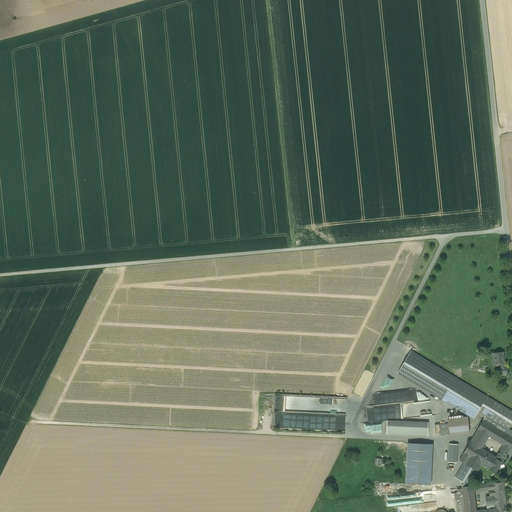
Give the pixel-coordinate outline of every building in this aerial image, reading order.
[(511,423),(511,408),(411,351),(397,374),(474,419),(478,412),(485,416),(508,429),(511,423)] [(504,352),(492,353),(492,359),(491,359),(492,365),(500,364),(500,367),(505,367),(504,352)] [(505,367),(500,367),(501,375),(509,374),(509,367),(505,367)] [(468,416),(447,419),(448,423),(449,434),(470,432),(468,416)] [(511,431),(508,429),(485,416),(483,420),(511,437),(511,431)] [(511,437),(483,420),(459,460),(463,463),(478,471),(482,465),(490,470),(495,473),(508,453),(511,445),(511,437)] [(428,436),(428,422),(387,421),(387,434),(428,436)] [(373,433),(383,433),(383,422),(373,422),(373,425),(369,425),(369,424),(361,424),(361,430),(367,430),(367,427),(373,427),(373,433)] [(448,423),(439,425),(440,436),(449,434),(448,423)] [(434,443),(407,442),(404,485),(432,486),(434,443)] [(458,444),(448,444),(447,463),(457,463),(458,444)] [(464,483),(461,487),(470,486),(478,471),(463,463),(455,477),(464,483)] [(461,487),(454,488),(457,511),(505,511),(503,490),(502,482),(470,486),(461,487)]
